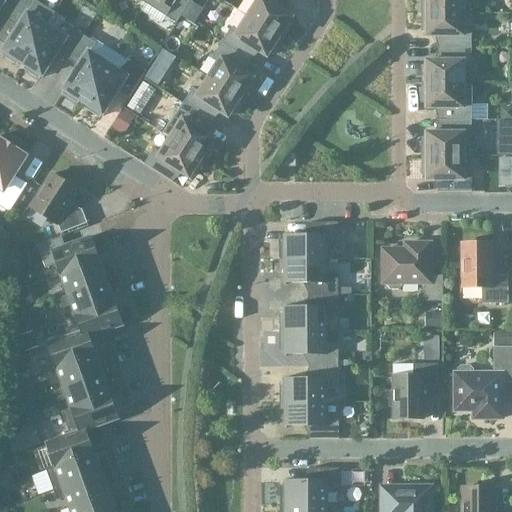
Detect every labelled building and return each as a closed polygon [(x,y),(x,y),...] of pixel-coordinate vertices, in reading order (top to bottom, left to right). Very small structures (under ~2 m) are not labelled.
[(0,0),(0,22),(4,25),(20,0),(0,0)] [(7,46),(1,55),(17,65),(19,61),(22,63),(46,26),(54,13),(37,2),(34,0),(20,0),(4,25),(16,32),(7,46)] [(148,0),(148,1),(167,14),(165,17),(176,24),(191,0),(148,0)] [(247,17),(282,39),(292,24),(289,22),(292,17),(279,9),(285,0),(253,0),(257,2),(247,17)] [(422,0),(422,13),(464,13),(463,0),(422,0)] [(194,26),(204,11),(192,3),(183,18),(194,26)] [(441,36),(441,49),(471,49),(471,30),(464,30),(464,13),(422,13),(422,31),(426,31),(426,36),(441,36)] [(232,27),(221,43),(247,60),(254,49),(266,57),(270,52),(273,54),(282,39),(247,17),(244,21),(238,32),(232,27)] [(68,59),(83,36),(71,28),(70,28),(63,23),(57,32),(46,26),(22,63),(26,65),(23,69),(39,79),(57,51),(68,59)] [(83,102),(107,64),(90,53),(96,44),(83,36),(68,59),(79,66),(62,93),(78,103),(80,100),(83,102)] [(218,63),(208,78),(243,100),(253,85),(250,83),(253,78),(240,70),(247,60),(221,43),(211,59),(218,63)] [(471,49),(441,49),(441,61),(426,61),(426,67),(422,67),(422,85),(464,85),(464,67),(471,67),(471,49)] [(174,60),(161,52),(143,80),(156,88),(174,60)] [(107,64),(83,102),(86,104),(84,108),(100,118),(118,90),(129,97),(146,71),(129,61),(117,71),(107,64)] [(183,104),(208,120),(215,110),(228,118),(231,113),(234,115),(243,100),(208,78),(202,87),(199,93),(192,88),(183,104)] [(142,82),(126,108),(139,116),(155,90),(142,82)] [(471,85),(464,85),(422,85),(422,103),(426,103),(426,108),(441,108),(441,121),(471,121),(471,85)] [(183,104),(163,134),(204,161),(214,146),(211,144),(214,139),(202,131),(208,120),(183,104)] [(501,113),(501,121),(511,121),(511,109),(505,109),(501,113)] [(122,112),(112,128),(124,136),(134,120),(122,112)] [(481,132),(497,128),(494,117),(479,121),(481,132)] [(471,139),(471,121),(441,121),(441,133),(426,133),(426,139),(422,139),(422,157),(464,157),(464,139),(471,139)] [(204,161),(163,134),(163,135),(169,139),(160,153),(154,149),(144,165),(169,181),(176,171),(189,179),(192,174),(195,176),(204,161)] [(511,140),(495,140),(495,155),(511,155),(511,140)] [(14,151),(15,149),(5,143),(4,144),(0,141),(0,205),(9,212),(26,185),(13,176),(24,157),(14,151)] [(284,154),(284,167),(295,167),(295,154),(284,154)] [(464,157),(422,157),(422,175),(426,175),(426,180),(441,180),(441,193),(471,193),(471,174),(464,174),(464,157)] [(498,158),(498,187),(511,187),(511,158),(498,158)] [(58,226),(61,234),(87,224),(82,210),(79,211),(66,203),(75,189),(51,175),(30,208),(58,226)] [(279,242),(279,260),(324,260),(324,247),(337,247),(337,223),(308,223),(308,236),(284,236),(284,242),(279,242)] [(2,232),(0,234),(0,244),(6,249),(10,243),(8,236),(2,232)] [(61,238),(37,247),(46,269),(57,265),(61,276),(98,262),(90,241),(65,250),(61,238)] [(404,244),(404,250),(382,250),(382,284),(386,284),(386,286),(390,290),(398,290),(402,286),(402,284),(421,284),(421,301),(442,301),(442,275),(430,275),(430,244),(404,244)] [(461,244),(461,288),(482,288),(482,304),(508,304),(508,276),(492,276),(492,244),(461,244)] [(129,260),(117,262),(120,282),(132,280),(129,260)] [(308,283),(308,296),(338,296),(338,289),(338,273),(324,273),(324,260),(279,260),(279,278),(284,278),(284,283),(308,283)] [(98,262),(61,276),(68,296),(105,282),(98,262)] [(72,306),(75,316),(113,303),(105,282),(68,296),(58,300),(62,310),(72,306)] [(21,307),(32,303),(26,288),(16,292),(21,307)] [(284,314),(280,314),(280,332),(324,332),(324,319),(338,319),(338,296),(308,296),(308,308),(284,308),(284,314)] [(113,303),(75,316),(82,336),(83,336),(86,335),(87,336),(120,324),(113,303)] [(28,324),(40,320),(35,308),(24,312),(28,324)] [(441,330),(441,314),(427,314),(427,330),(441,330)] [(31,332),(20,336),(26,351),(36,347),(31,332)] [(324,344),(324,332),(280,332),(280,349),(284,349),(284,355),(309,355),(309,367),(338,367),(338,361),(338,344),(324,344)] [(511,333),(493,334),(493,348),(511,347),(511,333)] [(82,336),(48,348),(56,369),(94,355),(87,336),(86,335),(83,336),(82,336)] [(511,347),(493,348),(493,374),(472,374),(472,370),(469,366),(460,366),(457,370),(457,374),(454,374),(455,411),(473,411),(473,419),(502,419),(502,383),(511,382),(511,347)] [(439,348),(424,348),(424,360),(439,360),(439,348)] [(94,355),(56,369),(63,389),(101,376),(94,355)] [(20,359),(20,372),(29,372),(29,359),(20,359)] [(413,377),(392,377),(393,391),(388,391),(388,408),(393,408),(393,420),(423,419),(423,393),(438,393),(437,365),(413,365),(413,377)] [(338,390),(338,367),(309,367),(309,380),(285,380),(285,385),(280,385),(280,403),(325,403),(325,390),(338,390)] [(63,389),(54,393),(58,402),(67,399),(71,410),(108,396),(101,376),(63,389)] [(370,385),(359,385),(359,403),(370,403),(370,385)] [(22,404),(34,400),(29,387),(22,390),(22,404)] [(71,410),(62,413),(69,434),(116,417),(108,396),(71,410)] [(41,420),(34,400),(22,404),(29,425),(41,420)] [(325,403),(280,403),(280,421),(285,421),(285,427),(309,427),(309,440),(338,440),(338,416),(338,403),(325,403)] [(358,440),(370,440),(370,428),(358,428),(358,440)] [(14,441),(10,447),(13,454),(40,444),(36,433),(14,441)] [(85,433),(48,446),(55,468),(93,454),(85,433)] [(55,468),(46,471),(54,491),(100,474),(93,454),(55,468)] [(280,488),(280,505),(325,505),(325,492),(338,492),(338,469),(309,469),(309,482),(285,482),(285,488),(280,488)] [(9,470),(0,473),(0,483),(1,487),(13,483),(9,470)] [(100,474),(54,491),(57,501),(66,498),(70,508),(108,495),(100,474)] [(430,511),(430,488),(382,488),(381,511),(430,511)] [(494,511),(495,488),(461,488),(461,511),(494,511)] [(113,511),(108,495),(70,508),(71,511),(113,511)]
